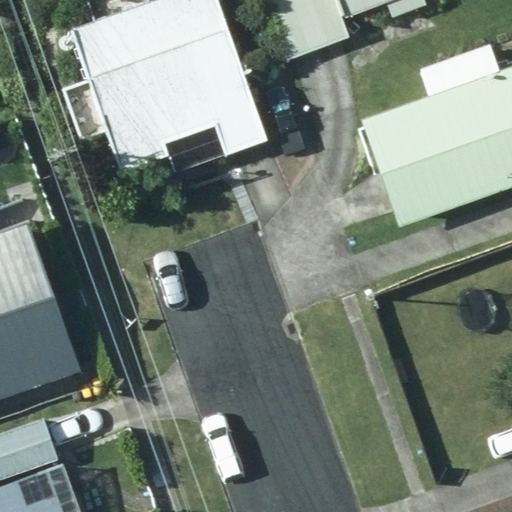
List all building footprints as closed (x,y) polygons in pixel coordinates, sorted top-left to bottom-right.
[(175,172),(267,140),(219,0),(91,0),(98,20),(73,28),(123,170),(169,154),(175,172)] [(351,36),(344,17),(390,0),(269,0),(290,59),(351,36)] [(364,121),(399,227),(511,186),(511,67),(497,73),(488,48),(422,72),(431,97),(364,121)] [(0,398),(82,370),(30,221),(0,231),(0,398)] [(0,478),(58,460),(43,418),(0,433),(0,478)] [(0,511),(64,511),(58,496),(49,498),(40,473),(0,486),(0,511)]
